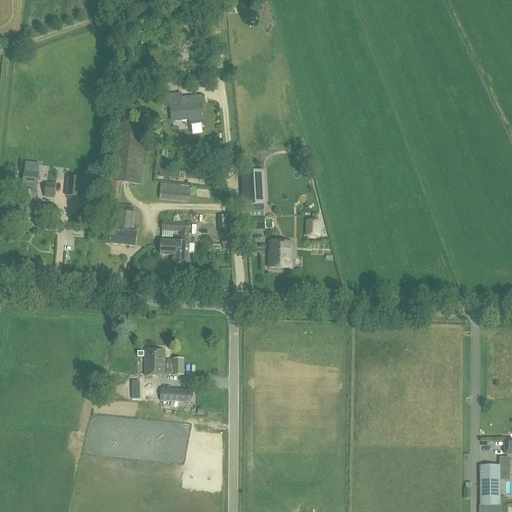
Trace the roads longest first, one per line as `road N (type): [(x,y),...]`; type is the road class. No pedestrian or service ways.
road 1 (track): [(240,305),(217,0)]
road 2 (tertiary): [(511,314),(233,305)]
road 3 (tertiary): [(233,305),(0,290)]
road 4 (unclassified): [(232,511),(233,305)]
road 5 (track): [(136,0),(134,9),(15,46)]
